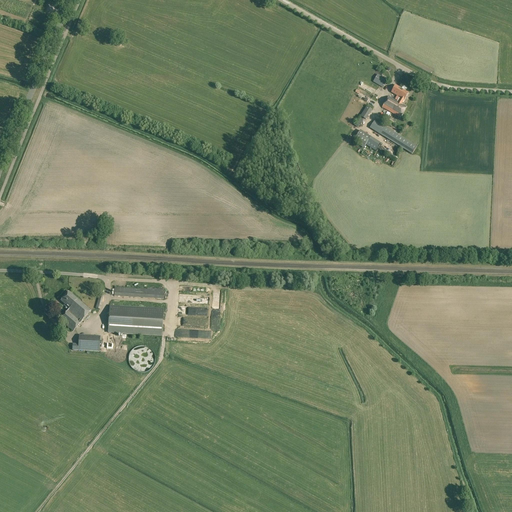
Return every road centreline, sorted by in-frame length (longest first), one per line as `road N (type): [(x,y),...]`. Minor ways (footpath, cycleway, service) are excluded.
road 1 (unclassified): [(511,92),(433,82),(280,0)]
road 2 (secondary): [(0,171),(71,0)]
